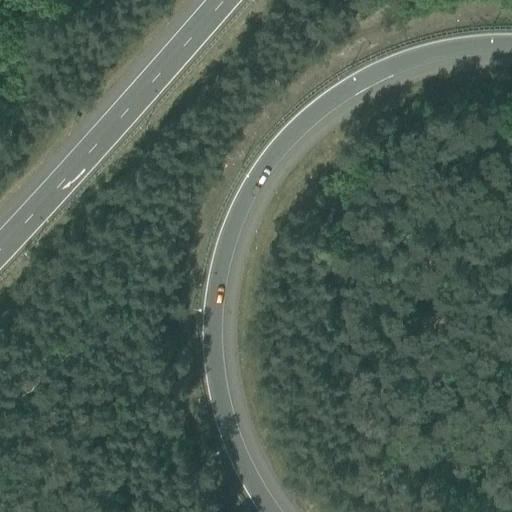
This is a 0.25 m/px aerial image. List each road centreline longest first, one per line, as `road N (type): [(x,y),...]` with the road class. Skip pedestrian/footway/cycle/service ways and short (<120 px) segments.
road 1 (motorway): [(270,511),(223,421),(210,348),(215,275),(251,185),(282,140),(342,90),(438,53),(511,47)]
road 2 (motorway): [(226,0),(0,251)]
